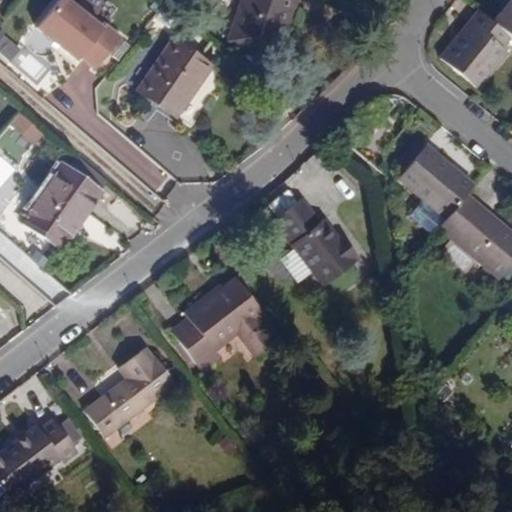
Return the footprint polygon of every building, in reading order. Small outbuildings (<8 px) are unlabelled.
[(81,58),(96,71),(121,40),(104,26),(102,29),(64,0),(59,0),(37,30),(78,62),(81,58)] [(240,0),(227,40),(276,56),(294,0),(240,0)] [(511,0),(506,0),(501,7),(506,11),(511,2),(511,0)] [(495,24),(506,32),(511,37),(511,2),(506,11),(495,24)] [(486,16),(475,7),(452,35),(463,44),(486,16)] [(498,41),(506,32),(495,24),(486,16),(463,44),(452,35),(438,52),(474,81),(503,46),(498,41)] [(0,30),(0,55),(9,63),(22,47),(1,29),(0,30)] [(209,66),(172,40),(136,91),(173,117),(209,66)] [(32,147),(45,137),(25,112),(12,122),(32,147)] [(451,220),(471,197),(478,188),(428,148),(403,181),(451,220)] [(100,193),(60,165),(20,221),(60,249),(100,193)] [(511,272),(511,230),(471,197),(451,220),(443,229),(505,281),(511,272)] [(301,202),(273,225),(323,291),(353,267),(352,265),(356,261),(346,247),(343,249),(338,244),(322,223),(319,225),(301,202)] [(434,231),(443,218),(424,204),(414,217),(434,231)] [(196,372),(214,358),(237,340),(253,361),(274,345),(258,323),(264,319),(238,287),(221,301),(212,307),(209,303),(185,322),(188,327),(172,340),(196,372)] [(221,301),(218,296),(209,303),(212,307),(221,301)] [(89,408),(109,434),(177,382),(149,345),(123,365),(132,377),(89,408)] [(196,372),(200,378),(218,365),(214,358),(196,372)] [(40,427),(37,423),(0,451),(0,481),(12,496),(61,459),(64,462),(79,451),(54,417),(40,427)]
